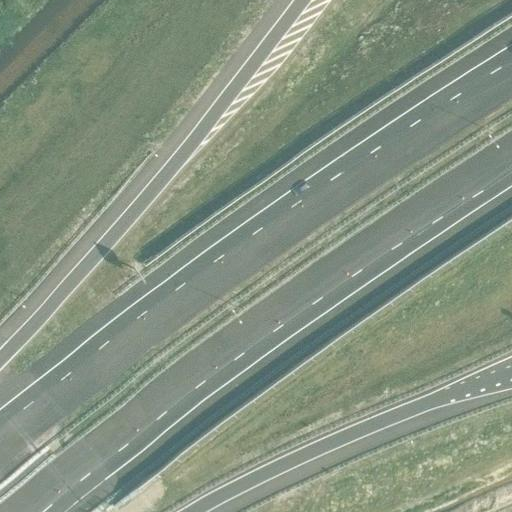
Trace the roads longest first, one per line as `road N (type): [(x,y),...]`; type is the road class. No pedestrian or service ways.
road 1 (motorway): [(511,74),(269,235),(0,434)]
road 2 (motorway): [(30,511),(189,387),(511,166)]
road 3 (motorway): [(306,0),(102,248),(0,358)]
road 4 (motorway): [(199,511),(377,426),(511,374)]
